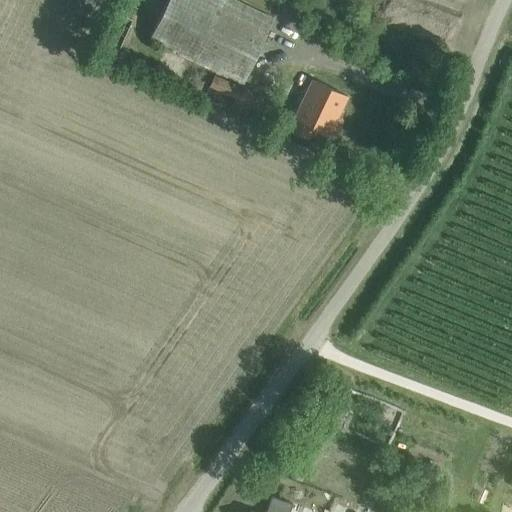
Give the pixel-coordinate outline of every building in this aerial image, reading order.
[(273,17),(237,0),(165,0),(148,36),(242,81),(273,17)] [(113,63),(131,20),(114,13),(96,56),(113,63)] [(257,93),(215,75),(210,87),(252,105),(257,93)] [(294,119),(289,130),(308,139),(313,128),(334,137),(342,119),(336,116),(346,93),(313,78),(294,119)] [(250,511),(248,511),(247,511),(281,511),(286,500),(271,495),(265,511),(250,511)]
